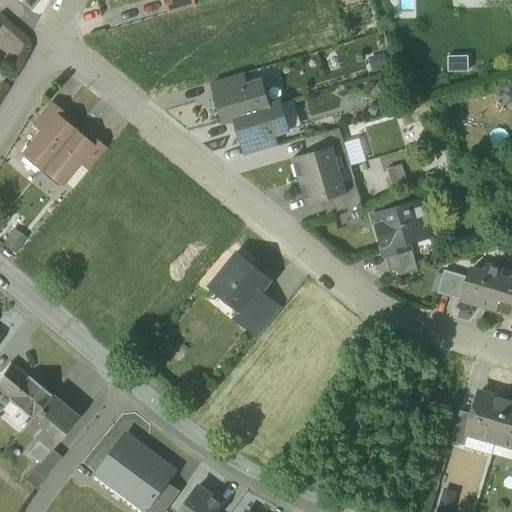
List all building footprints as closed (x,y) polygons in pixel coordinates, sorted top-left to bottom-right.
[(190,0),(161,0),(165,12),(191,4),(190,0)] [(246,71),(217,80),(220,92),(249,83),(246,71)] [(220,92),(219,93),(226,119),(283,102),(283,101),(271,104),(264,79),(249,83),(220,92)] [(47,102),(30,122),(39,130),(52,114),(58,118),(61,113),(47,102)] [(283,102),(226,119),(238,116),(245,141),(247,141),(276,132),(291,128),(283,102)] [(58,118),(52,114),(39,130),(22,151),(40,166),(71,129),(58,118)] [(342,126),(307,136),(312,151),(335,144),(338,154),(349,151),(342,126)] [(71,129),(40,166),(58,182),(76,160),(89,145),(84,140),(71,129)] [(276,132),(247,141),(251,153),(280,144),(276,132)] [(89,145),(76,160),(85,168),(102,148),(88,136),(84,140),(89,145)] [(312,151),(295,156),(302,179),(342,167),(338,154),(335,144),(312,151)] [(403,162),(389,166),(393,181),(407,177),(403,162)] [(342,167),(302,179),(309,203),(326,198),(349,191),(346,181),(342,167)] [(357,178),(346,181),(349,191),(326,198),(330,213),(364,202),(357,178)] [(424,198),(376,212),(388,253),(414,245),(412,239),(434,233),(424,198)] [(414,245),(388,253),(394,276),(420,268),(414,245)] [(270,278),(240,253),(215,284),(243,307),(245,308),(261,289),(270,278)] [(487,270),(473,266),(471,275),(464,297),(464,298),(492,306),(501,274),(504,266),(489,262),(487,270)] [(459,271),(446,267),(440,289),(452,293),(459,271)] [(471,275),(459,271),(452,293),(464,297),(471,275)] [(511,277),(501,274),(492,306),(511,311),(511,277)] [(283,307),(261,289),(245,308),(243,307),(237,315),(260,334),(283,307)] [(24,377),(8,362),(0,371),(0,390),(8,398),(29,416),(48,394),(25,375),(24,377)] [(510,398),(482,389),(475,411),(470,430),(471,430),(498,439),(510,398)] [(29,416),(23,425),(37,437),(48,446),(74,415),(48,394),(29,416)] [(511,398),(510,398),(498,439),(511,442),(511,398)] [(463,407),(453,439),(467,443),(471,430),(470,430),(475,411),(463,407)] [(177,469),(129,433),(108,461),(122,471),(118,476),(152,501),(153,501),(169,479),(177,469)] [(48,446),(37,437),(25,451),(36,460),(45,449),(46,450),(48,446)] [(36,460),(29,468),(40,477),(56,458),(46,450),(45,449),(36,460)] [(29,468),(21,477),(34,487),(40,477),(29,468)] [(169,479),(153,501),(152,501),(148,507),(154,511),(165,511),(183,489),(169,479)] [(201,484),(180,511),(217,511),(225,501),(201,484)]
